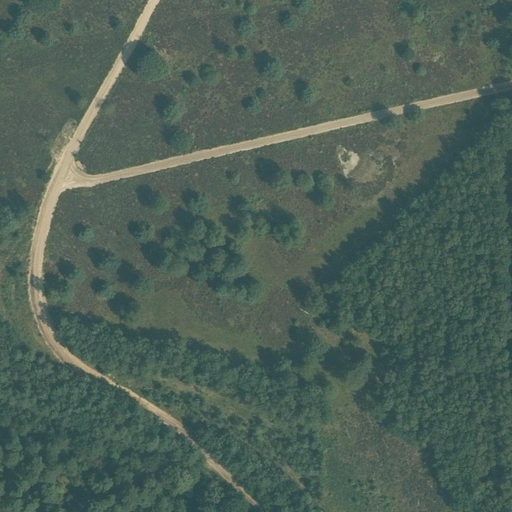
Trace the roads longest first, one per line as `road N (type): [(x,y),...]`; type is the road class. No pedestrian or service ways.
road 1 (track): [(266,511),(140,396),(44,331),(38,282),(63,166),(153,0)]
road 2 (unknown): [(511,85),(56,189)]
road 3 (track): [(163,511),(0,443)]
